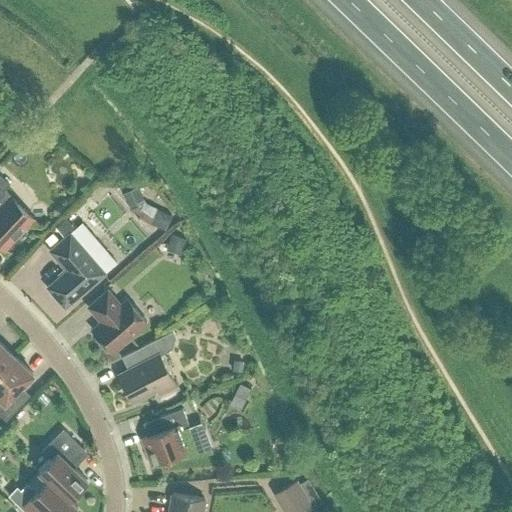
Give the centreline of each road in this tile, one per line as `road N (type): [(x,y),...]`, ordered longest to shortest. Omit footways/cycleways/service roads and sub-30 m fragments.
road 1 (residential): [(115,511),(109,447),(88,395),(0,299)]
road 2 (motorway): [(351,0),(511,155)]
road 3 (motorway): [(511,84),(424,0)]
